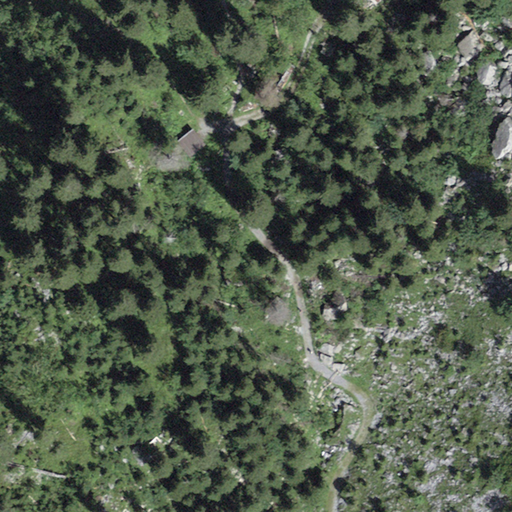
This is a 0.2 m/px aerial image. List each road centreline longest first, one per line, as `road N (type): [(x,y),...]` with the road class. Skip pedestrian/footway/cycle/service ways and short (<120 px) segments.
road 1 (track): [(332,511),(367,409),(314,362),(292,268),(233,204),(228,127)]
road 2 (track): [(228,127),(280,102),(329,0)]
